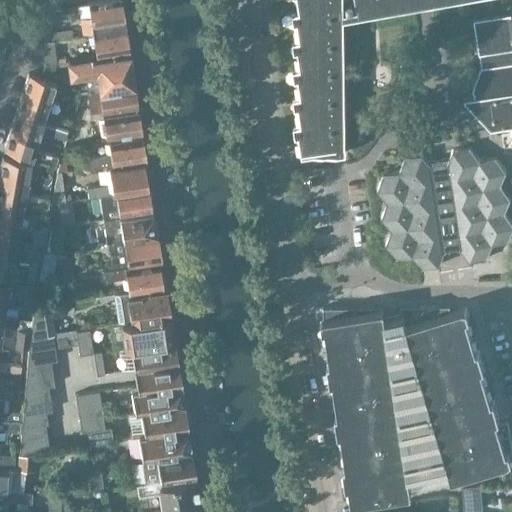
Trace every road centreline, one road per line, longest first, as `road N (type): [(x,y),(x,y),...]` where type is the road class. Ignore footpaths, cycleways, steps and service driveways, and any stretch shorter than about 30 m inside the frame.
road 1 (residential): [(214,511),(140,0)]
road 2 (residential): [(292,284),(247,0)]
road 3 (residential): [(325,511),(292,284)]
road 4 (residential): [(350,277),(336,185),(390,135),(445,128)]
road 5 (residential): [(510,308),(492,295),(405,293),(350,277)]
road 6 (residential): [(0,125),(36,6),(56,0)]
